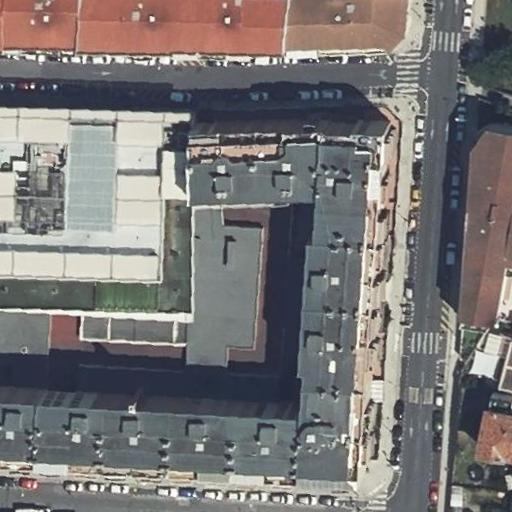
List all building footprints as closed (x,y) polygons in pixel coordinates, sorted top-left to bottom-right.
[(39,43),(81,43),(84,0),(0,0),(0,41),(27,42),(39,43)] [(212,43),(288,42),(291,0),(84,0),(81,43),(153,43),(212,43)] [(291,0),(288,42),(341,40),(399,37),(404,27),(410,17),(411,0),(291,0)] [(0,307),(195,312),(196,124),(196,115),(190,115),(182,115),(120,113),(121,107),(0,103),(0,307)] [(196,109),(121,107),(120,113),(182,115),(190,115),(196,115),(196,109)] [(0,462),(16,464),(25,465),(26,455),(39,456),(90,459),(123,461),(122,471),(132,472),(252,479),(252,469),(274,471),(303,472),(332,474),(359,476),(365,469),(377,301),(390,121),(353,119),(330,117),(196,124),(195,312),(0,307),(0,462)] [(467,269),(464,302),(468,302),(511,304),(511,126),(496,125),(490,172),(475,171),(467,269)] [(511,304),(468,302),(467,311),(511,315),(511,304)] [(489,323),(477,344),(487,350),(500,329),(489,323)] [(511,343),(510,342),(498,386),(511,389),(511,343)] [(511,410),(491,406),(483,448),(507,453),(508,451),(511,451),(511,410)]
